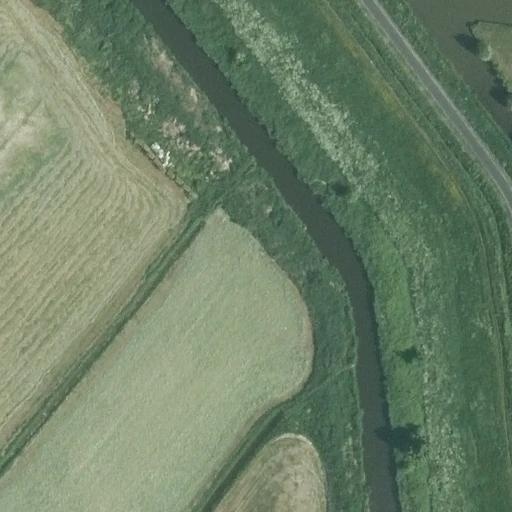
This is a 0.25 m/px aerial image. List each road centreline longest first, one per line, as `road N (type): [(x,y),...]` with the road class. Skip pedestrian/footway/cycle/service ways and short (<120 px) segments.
road 1 (unknown): [(439,511),(415,266),(221,0)]
road 2 (track): [(511,477),(483,238),(407,111),(321,0)]
